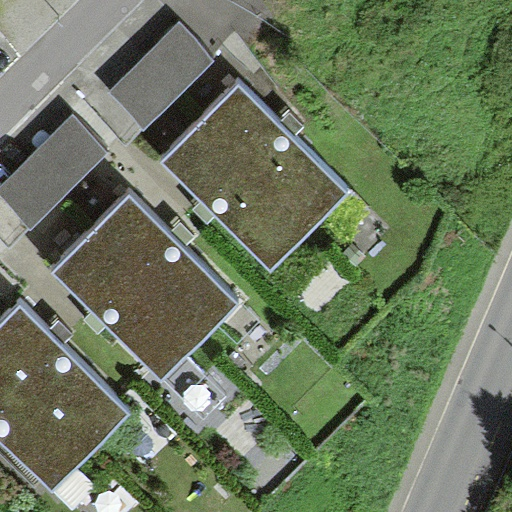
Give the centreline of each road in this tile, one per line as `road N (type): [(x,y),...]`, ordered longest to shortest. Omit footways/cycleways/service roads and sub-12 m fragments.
road 1 (tertiary): [(511,351),(444,511)]
road 2 (residential): [(115,0),(0,108)]
